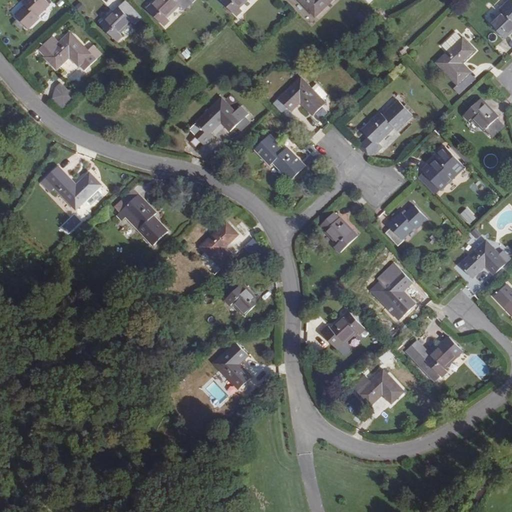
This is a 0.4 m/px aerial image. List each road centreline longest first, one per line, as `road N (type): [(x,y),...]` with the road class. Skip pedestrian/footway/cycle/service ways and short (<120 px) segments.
road 1 (residential): [(284,238),(269,216),(219,184),(49,123),(0,70)]
road 2 (residential): [(301,418),(339,440),(393,454),(442,442),(511,393)]
road 3 (residential): [(301,418),(284,238)]
